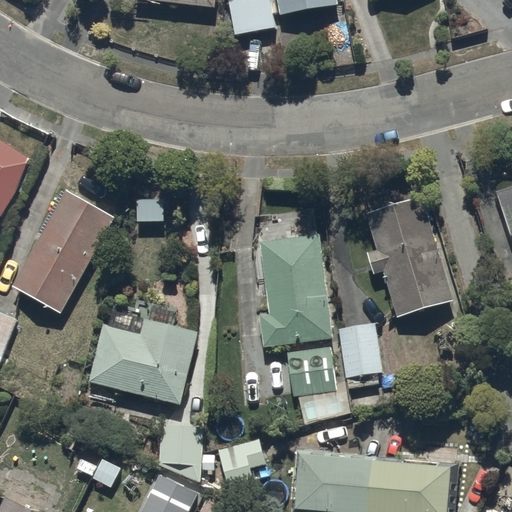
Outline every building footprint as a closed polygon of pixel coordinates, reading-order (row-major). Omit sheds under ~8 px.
[(271,0),(227,0),(233,34),(276,26),(271,0)] [(338,2),(337,0),(278,0),(280,13),(338,2)] [(0,219),(36,162),(0,138),(0,219)] [(14,284),(63,311),(117,215),(69,188),(67,191),(63,189),(39,232),(42,234),(14,284)] [(422,194),(365,211),(375,248),(367,250),(373,276),(384,273),(396,316),(454,300),(422,194)] [(263,346),(333,337),(320,232),(261,240),(270,312),(259,313),(263,346)] [(110,323),(103,321),(89,380),(181,402),(198,328),(171,322),(174,308),(152,303),(148,318),(113,310),(110,323)] [(0,363),(18,318),(0,310),(0,363)] [(376,322),(337,327),(344,377),(347,377),(349,388),(382,383),(380,372),(383,371),(376,322)] [(287,351),(292,395),(337,391),(332,347),(287,351)] [(159,420),(157,463),(200,485),(201,467),(212,468),(213,453),(202,452),(204,423),(159,420)] [(266,463),(260,437),(218,448),(230,492),(256,484),(252,467),(266,463)] [(296,506),(377,511),(447,511),(451,462),(300,450),(296,506)] [(142,510),(145,511),(187,511),(197,491),(159,473),(142,510)] [(0,511),(42,511),(7,494),(0,508),(0,511)] [(207,494),(198,511),(240,511),(241,511),(207,494)]
